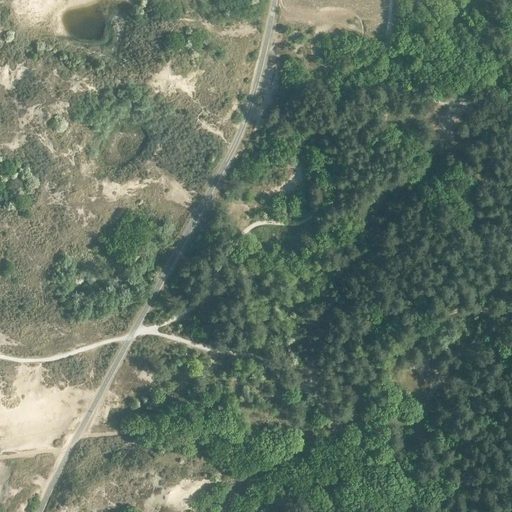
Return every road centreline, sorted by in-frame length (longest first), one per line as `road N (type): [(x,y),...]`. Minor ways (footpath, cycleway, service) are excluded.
road 1 (unknown): [(511,309),(449,314),(423,329),(379,362),(338,427),(233,493),(221,511)]
road 2 (unknown): [(0,456),(158,425),(302,445)]
